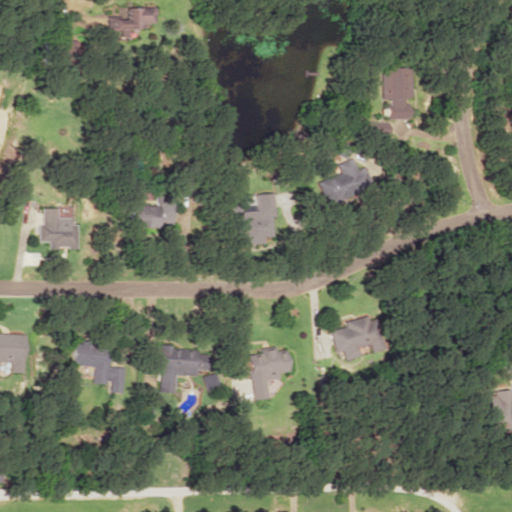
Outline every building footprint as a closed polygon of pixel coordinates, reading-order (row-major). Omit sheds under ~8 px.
[(122,6),(122,15),(103,16),(104,30),(140,29),(140,22),(153,22),(153,6),(122,6)] [(65,59),(64,38),(50,39),(51,60),(65,59)] [(377,67),(378,118),(399,118),(399,134),(403,134),(403,121),(406,121),(406,100),(409,100),(409,66),(377,67)] [(322,166),(325,179),(321,179),(324,196),(346,192),(345,183),(364,180),(361,166),(352,168),(351,161),(322,166)] [(251,193),(252,206),(230,208),(233,239),(257,237),(256,236),(272,234),(268,192),(251,193)] [(75,224),(67,224),(67,216),(55,216),(54,207),(37,207),(37,240),(47,240),(47,247),(76,247),(75,224)] [(335,357),(355,354),(353,346),(370,343),(364,315),(342,319),(343,326),(329,329),(335,357)] [(121,366),(105,366),(106,344),(70,342),(69,364),(91,365),(90,382),(109,383),(108,391),(120,391),(121,366)] [(155,390),(171,391),(171,373),(196,373),(196,349),(169,348),(169,344),(156,344),(155,390)] [(244,355),(249,398),(264,396),(262,379),(275,377),(274,372),(284,370),(282,349),(271,351),(270,345),(254,347),(255,354),(244,355)] [(485,423),(509,423),(507,388),(490,389),(491,394),(484,394),(485,423)]
